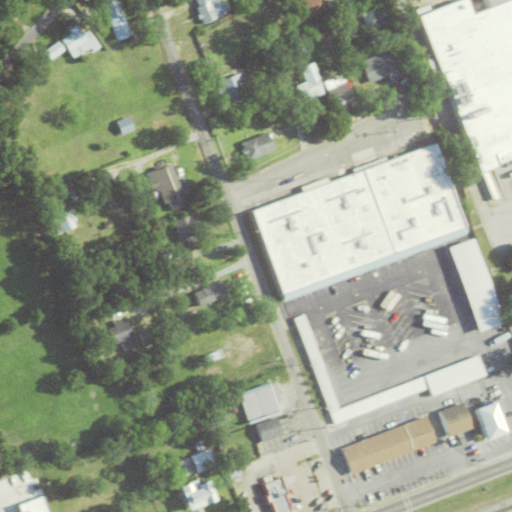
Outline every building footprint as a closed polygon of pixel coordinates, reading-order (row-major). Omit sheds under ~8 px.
[(124,22),(111,27),(109,21),(105,23),(96,0),(116,0),(120,8),(119,9),(124,22)] [(222,0),(226,8),(220,11),(221,13),(201,21),(199,17),(196,18),(194,13),(197,12),(194,5),(196,4),(194,0),(215,0),(216,1),(219,0),(222,0)] [(290,0),(317,0),(321,9),(299,19),(290,0)] [(511,155),(497,161),(493,151),(489,152),(493,164),(477,170),(412,7),(425,2),(427,7),(445,0),(463,0),(468,11),(485,5),(483,0),(511,0),(511,155)] [(372,10),(382,6),(388,21),(378,25),(372,10)] [(359,11),(370,7),(376,27),(366,30),(359,11)] [(86,28),(99,46),(92,51),(89,46),(83,49),(82,48),(71,56),(58,38),(67,31),(64,26),(69,22),(70,24),(74,22),(81,32),(86,28)] [(318,25),(326,22),(328,29),(320,32),(318,25)] [(288,37),(299,33),(306,49),(296,53),(288,37)] [(43,48),(57,39),(63,48),(49,58),(43,48)] [(389,79),(387,74),(367,82),(358,60),(388,47),(393,60),(391,61),(398,76),(389,79)] [(304,79),(298,66),(312,61),(318,76),(316,77),(322,92),(307,98),(306,94),(298,97),(293,84),(304,79)] [(220,93),(217,94),(214,87),(217,86),(214,80),(237,71),(244,88),(222,97),(220,93)] [(332,107),(322,80),(330,77),(331,79),(341,75),(351,100),(332,107)] [(292,125),(290,119),(286,121),(283,113),(297,108),(302,121),(292,125)] [(114,120),(127,115),(132,129),(119,134),(114,120)] [(269,132),(270,135),(268,136),(273,149),(246,160),(243,153),(241,154),(239,148),(241,147),(239,141),(266,130),(266,133),(269,132)] [(280,293),(249,209),(300,190),(298,186),(324,176),(326,180),(353,170),(352,167),(383,155),(384,158),(432,141),(462,225),(280,293)] [(184,194),(187,202),(170,209),(167,201),(162,203),(157,190),(154,191),(153,187),(149,188),(146,181),(148,180),(144,171),(169,161),(182,194),(184,194)] [(82,181),(102,173),(107,188),(87,195),(82,181)] [(72,213),(74,219),(72,220),(73,224),(61,229),(61,228),(56,230),(54,224),(58,222),(55,213),(67,209),(69,214),(72,213)] [(171,219),(191,212),(197,225),(193,227),(194,231),(186,234),(191,247),(183,250),(171,219)] [(102,221),(109,219),(111,226),(104,228),(102,221)] [(450,246),(477,331),(503,323),(475,238),(450,246)] [(192,291),(200,288),(199,287),(219,279),(220,283),(219,283),(224,294),(198,305),(192,291)] [(330,423),(430,391),(431,395),(485,377),(479,358),(336,405),(306,313),(295,317),(330,423)] [(119,339),(113,342),(107,327),(112,325),(110,320),(118,317),(120,322),(125,319),(135,345),(123,350),(119,339)] [(138,332),(151,327),(156,339),(143,344),(138,332)] [(236,392),(268,381),(279,413),(247,423),(236,392)] [(437,410),(460,402),(470,427),(446,436),(437,410)] [(507,433),(495,402),(476,409),(488,441),(507,433)] [(338,447),(424,414),(434,441),(348,474),(338,447)] [(253,422),(274,415),(280,434),(259,441),(253,422)] [(341,440),(356,434),(358,439),(343,444),(341,440)] [(230,457),(229,453),(227,453),(225,446),(227,446),(226,441),(231,440),(234,455),(230,457)] [(199,468),(196,470),(190,455),(207,447),(214,464),(200,471),(199,468)] [(225,471),(236,466),(239,474),(229,479),(225,471)] [(212,498),(201,503),(199,498),(188,503),(186,499),(188,498),(187,496),(185,496),(184,492),(181,494),(178,485),(183,483),(182,481),(177,483),(176,478),(191,472),(193,477),(189,478),(190,481),(194,479),(195,483),(204,479),(212,498)] [(286,496),(292,511),(289,511),(270,511),(267,503),(265,503),(261,494),(263,493),(259,482),(263,481),(261,477),(268,474),(270,478),(279,474),(287,495),(286,496)] [(102,504),(104,511),(102,511),(89,511),(88,507),(99,503),(100,505),(102,504)]
